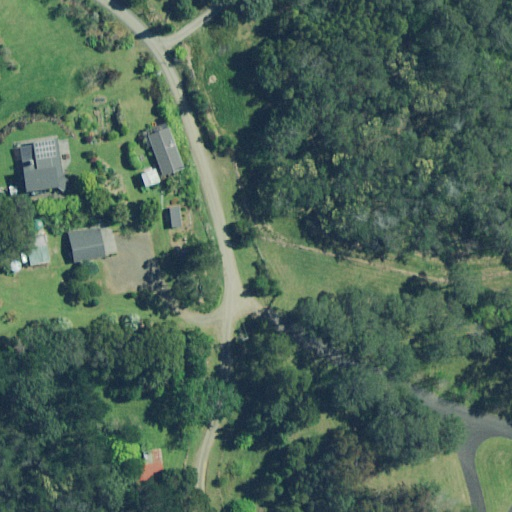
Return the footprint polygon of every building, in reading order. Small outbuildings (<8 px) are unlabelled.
[(167,130),(148,138),(162,176),(182,169),(167,130)] [(21,171),(24,193),(65,187),(59,140),(33,144),(36,170),(21,171)] [(154,171),(140,176),(145,187),(158,182),(154,171)] [(100,228),(69,232),(73,263),(104,259),(100,228)] [(48,261),(44,236),(25,240),(30,264),(48,261)] [(163,490),(160,450),(136,452),(139,492),(163,490)]
